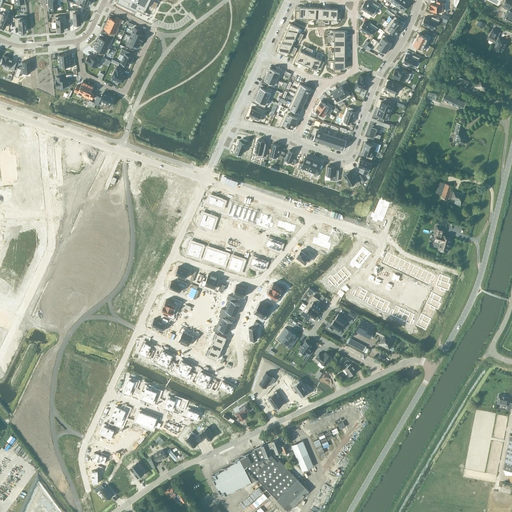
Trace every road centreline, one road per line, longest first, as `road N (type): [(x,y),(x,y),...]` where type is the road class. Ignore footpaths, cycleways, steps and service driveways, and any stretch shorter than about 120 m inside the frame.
road 1 (unclassified): [(115,511),(176,470),(380,374)]
road 2 (unclassified): [(434,368),(480,279),(511,152)]
road 3 (residential): [(102,4),(154,30),(125,94),(81,73),(77,40)]
road 4 (residential): [(257,283),(237,329),(236,374),(138,329)]
road 5 (residential): [(39,125),(204,180)]
road 6 (unclassified): [(350,511),(434,368)]
road 7 (residential): [(295,140),(348,155),(378,74)]
